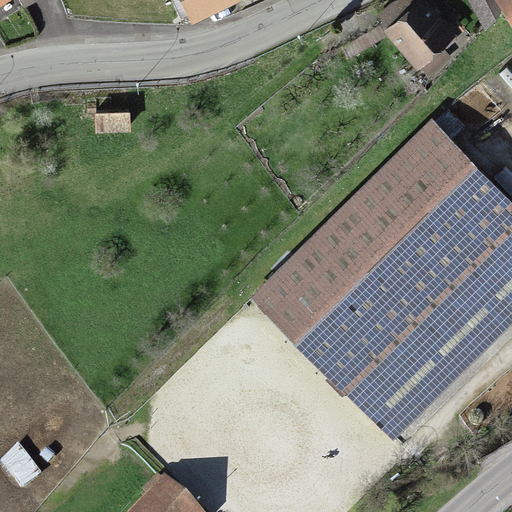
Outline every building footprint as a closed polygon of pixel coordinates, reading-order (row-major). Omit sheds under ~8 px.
[(186,0),(194,17),(235,0),(186,0)] [(454,26),(430,0),(417,0),(386,28),(416,61),(454,26)] [(131,112),(98,112),(98,134),(131,134),(131,112)] [(511,326),(511,193),(432,117),(254,292),(409,432),(511,326)] [(294,146),(268,168),(282,185),(308,162),(294,146)] [(201,511),(162,476),(128,511),(201,511)]
